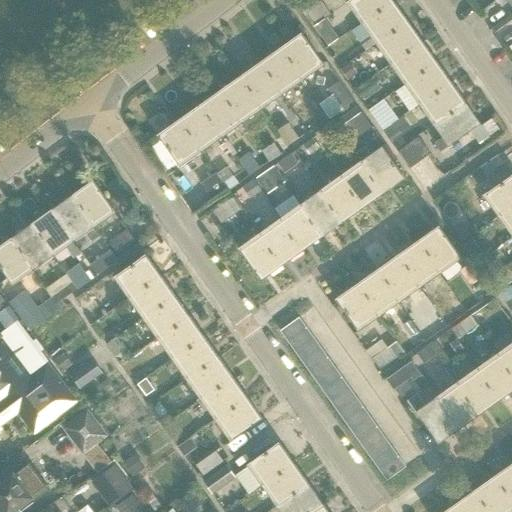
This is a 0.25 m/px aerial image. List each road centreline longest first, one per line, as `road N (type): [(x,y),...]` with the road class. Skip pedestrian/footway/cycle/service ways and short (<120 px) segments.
road 1 (unclassified): [(249,327),(92,107)]
road 2 (unclassified): [(380,511),(249,327)]
road 3 (unclassified): [(92,107),(229,0)]
road 4 (unclassified): [(435,0),(511,105)]
